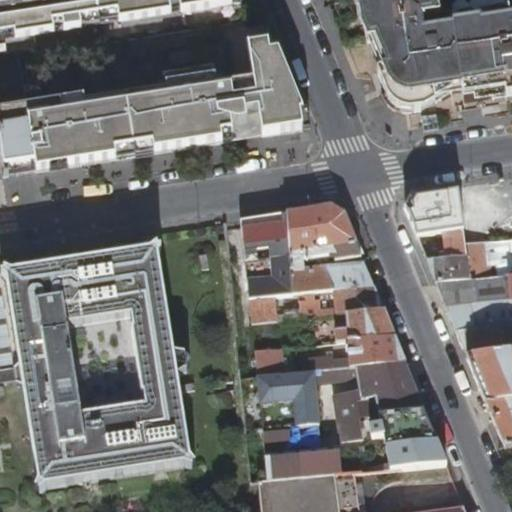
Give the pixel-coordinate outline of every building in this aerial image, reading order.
[(183,14),(242,4),(241,0),(0,0),(0,37),(182,8),(183,14)] [(511,12),(508,13),(509,22),(495,24),(494,15),(478,18),(480,32),(460,35),(458,21),(437,24),(433,0),(360,0),(368,44),(376,42),(387,68),(382,70),(391,93),(387,95),(388,98),(390,104),(394,108),(398,111),(403,113),(408,114),(412,114),(417,113),(423,111),(422,106),(436,104),(446,99),(465,96),(511,88),(511,12)] [(182,8),(0,37),(0,43),(183,14),(182,8)] [(509,22),(508,13),(494,15),(495,24),(509,22)] [(8,181),(306,134),(302,117),(304,117),(276,48),(251,52),(259,101),(236,103),(234,92),(185,100),(186,106),(103,117),(102,112),(1,126),(3,144),(4,150),(7,178),(8,181)] [(511,98),(511,88),(465,96),(465,101),(493,97),(493,101),(511,98)] [(463,228),(457,190),(443,192),(418,196),(412,197),(405,210),(413,231),(440,222),(444,232),(463,228)] [(335,262),(362,259),(356,245),(344,216),(332,209),(314,212),(287,216),(290,260),(293,298),(300,298),(306,297),(312,296),(321,295),(374,290),(364,266),(305,271),(304,261),(334,256),(335,262)] [(290,260),(287,216),(265,219),(234,224),(235,231),(239,266),(247,265),(258,264),(257,255),(269,253),(271,262),(290,260)] [(511,256),(511,242),(511,243),(511,242),(465,246),(468,259),(471,284),(502,281),(499,259),(511,256)] [(178,382),(174,355),(160,262),(165,255),(158,250),(153,257),(13,278),(6,272),(1,280),(8,285),(20,363),(24,390),(39,486),(36,491),(44,497),(49,490),(187,468),(194,473),(199,467),(191,462),(181,397),(194,395),(193,388),(180,390),(178,382)] [(206,259),(200,260),(202,274),(208,273),(206,259)] [(468,259),(427,263),(436,287),(471,284),(468,259)] [(247,265),(251,303),(276,301),(293,299),(293,298),(290,260),(271,262),(258,264),(247,265)] [(511,279),(502,281),(471,284),(436,287),(447,314),(456,336),(511,330),(511,279)] [(336,304),(337,319),(348,318),(384,314),(379,301),(374,290),(321,295),(323,306),(336,304)] [(315,322),(312,296),(306,297),(306,302),(301,303),(302,312),(303,323),(315,322)] [(301,303),(300,298),(293,298),(293,299),(276,301),(277,314),(302,312),(301,303)] [(251,303),(253,328),(303,323),(302,312),(277,314),(276,301),(251,303)] [(336,335),(337,346),(347,345),(395,340),(390,328),(384,314),(348,318),(349,333),(336,335)] [(511,357),(511,330),(456,336),(462,351),(467,361),(511,357)] [(319,366),(319,373),(337,372),(356,370),(405,365),(400,353),(395,340),(347,345),(349,363),(319,366)] [(277,377),(288,376),(285,351),(275,352),(277,377)] [(256,354),(259,378),(277,377),(275,352),(256,354)] [(174,355),(178,382),(187,374),(184,360),(174,355)] [(511,357),(467,361),(477,387),(486,409),(511,406),(511,357)] [(0,371),(0,387),(17,384),(24,390),(20,363),(15,369),(0,371)] [(368,469),(368,474),(408,471),(447,467),(425,413),(405,365),(356,370),(357,380),(370,377),(373,390),(359,393),(359,395),(334,399),(338,426),(360,425),(360,419),(372,418),(371,408),(376,407),(381,429),(369,430),(370,440),(368,440),(368,445),(373,444),(373,440),(383,440),(390,468),(368,469)] [(339,384),(337,372),(319,373),(288,376),(277,377),(277,378),(259,379),(264,436),(285,434),(283,414),(317,412),(315,392),(323,391),(323,386),(339,384)] [(511,406),(486,409),(498,438),(504,454),(511,453),(511,406)] [(264,436),(267,461),(323,455),(319,411),(317,412),(283,414),(285,434),(264,436)] [(267,461),(269,482),(343,476),(341,453),(323,455),(267,461)] [(260,483),(262,511),(360,511),(356,475),(343,476),(269,482),(261,483),(260,483)] [(454,481),(434,483),(436,511),(457,509),(454,481)]
